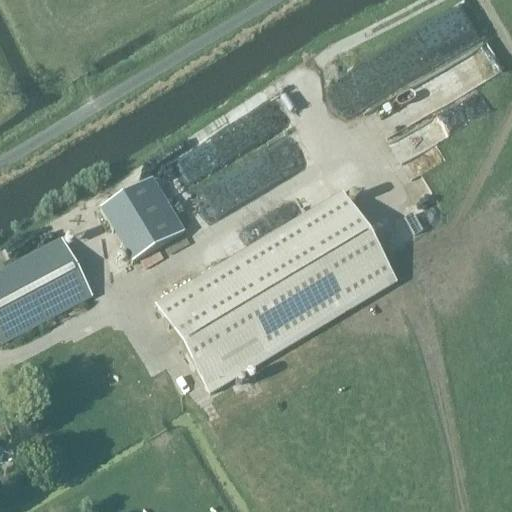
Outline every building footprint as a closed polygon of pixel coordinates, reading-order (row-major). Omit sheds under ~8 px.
[(250,106),(267,115),(276,97),(259,89),(250,106)] [(131,267),(184,235),(152,181),(99,213),(131,267)] [(343,197),(157,310),(207,394),(258,363),(299,431),(511,303),(511,187),(385,266),(343,197)] [(62,242),(0,275),(0,347),(92,299),(62,242)] [(15,382),(0,390),(0,406),(23,394),(15,382)]
